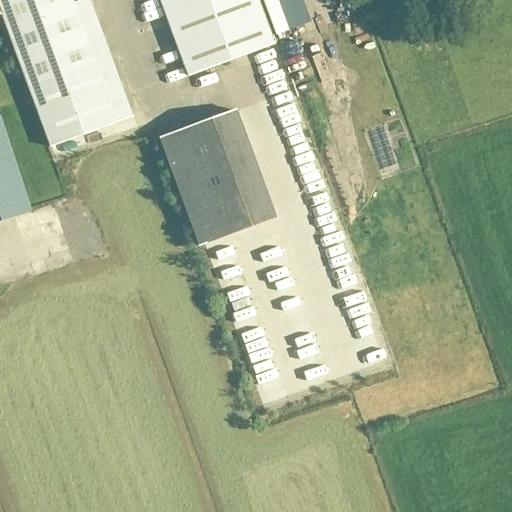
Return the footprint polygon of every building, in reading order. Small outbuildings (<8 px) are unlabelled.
[(0,0),(0,17),(48,149),(131,118),(87,0),(86,0),(72,5),(70,0),(0,0)] [(107,0),(102,0),(96,3),(108,29),(118,25),(107,0)] [(255,0),(157,0),(186,76),(272,45),(255,0)] [(272,18),(292,14),(290,5),(270,8),(272,18)] [(281,37),(296,31),(293,22),(278,27),(281,37)] [(259,61),(265,98),(288,94),(281,57),(259,61)] [(125,70),(131,91),(141,88),(136,67),(125,70)] [(248,109),(265,101),(254,77),(237,85),(248,109)] [(200,85),(205,99),(221,93),(216,80),(200,85)] [(175,94),(179,108),(198,102),(194,88),(175,94)] [(160,139),(198,247),(274,220),(235,112),(160,139)] [(0,126),(0,222),(29,213),(0,126)]
